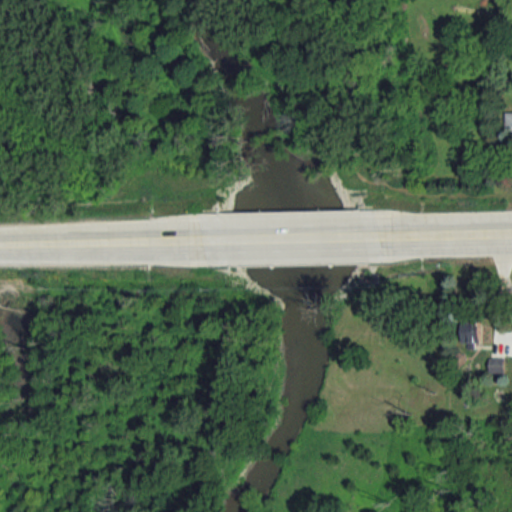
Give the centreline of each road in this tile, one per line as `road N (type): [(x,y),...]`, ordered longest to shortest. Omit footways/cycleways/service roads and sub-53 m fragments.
road 1 (secondary): [(161,241),(391,236)]
road 2 (secondary): [(0,245),(161,241)]
road 3 (secondary): [(391,236),(511,233)]
